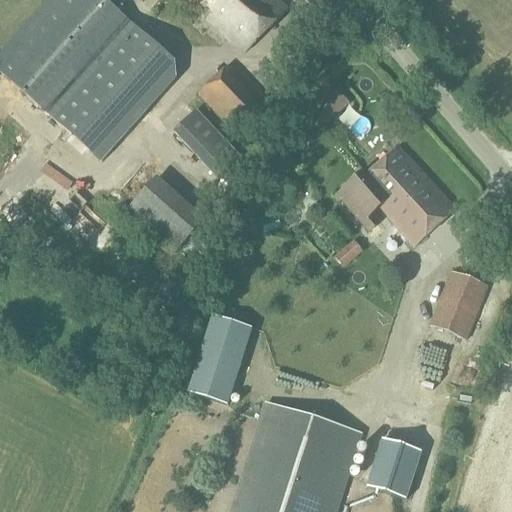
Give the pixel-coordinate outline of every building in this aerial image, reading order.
[(172,61),(103,0),(51,0),(0,56),(0,69),(100,161),(174,79),(172,61)] [(184,0),(244,55),(287,12),(273,0),(184,0)] [(232,133),(266,99),(236,69),(225,69),(198,96),(232,133)] [(328,106),(317,116),(325,126),(337,115),(328,106)] [(238,144),(200,108),(180,127),(217,164),(238,144)] [(455,212),(398,150),(389,158),(388,158),(367,177),(364,174),(334,199),(337,203),(340,201),(368,234),(379,224),(369,214),(378,208),(413,250),(455,212)] [(202,224),(156,181),(127,213),(172,256),(202,224)] [(111,253),(128,240),(121,231),(104,244),(111,253)] [(466,341),(488,288),(452,273),(430,326),(466,341)] [(251,331),(211,318),(187,394),(226,407),(251,331)] [(280,386),(320,398),(325,383),(284,371),(280,386)] [(331,511),(355,439),(266,411),(234,511),(331,511)] [(419,455),(380,442),(366,488),(405,502),(419,455)]
